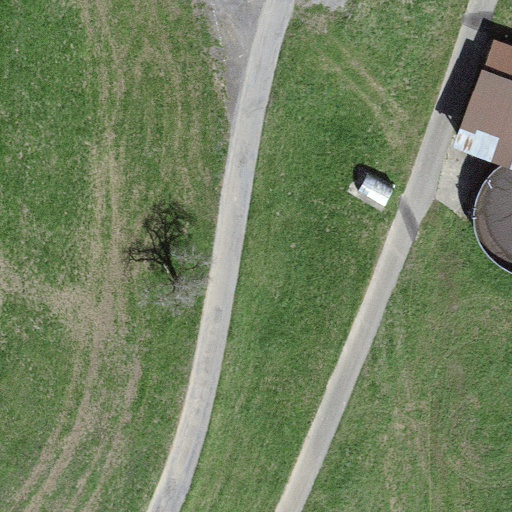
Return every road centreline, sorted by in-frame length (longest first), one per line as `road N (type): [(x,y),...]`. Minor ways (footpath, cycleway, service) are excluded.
road 1 (track): [(290,511),(485,0)]
road 2 (track): [(162,511),(186,469),(276,0)]
